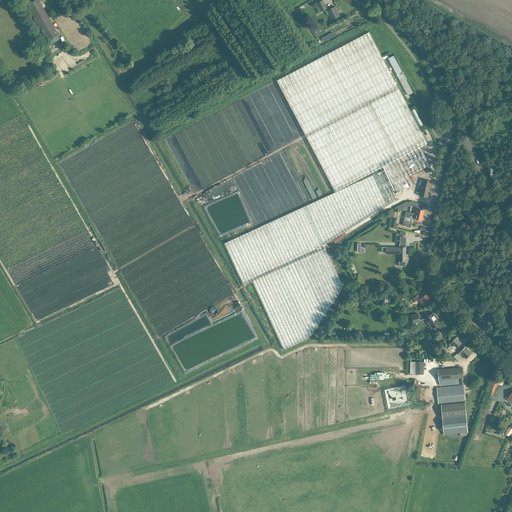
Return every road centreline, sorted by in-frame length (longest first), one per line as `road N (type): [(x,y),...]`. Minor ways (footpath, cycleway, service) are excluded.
road 1 (unclassified): [(427,283),(422,241),(455,117)]
road 2 (tertiary): [(455,117),(426,55),(370,0)]
road 3 (tertiary): [(511,241),(455,117)]
road 4 (residential): [(511,376),(427,283)]
